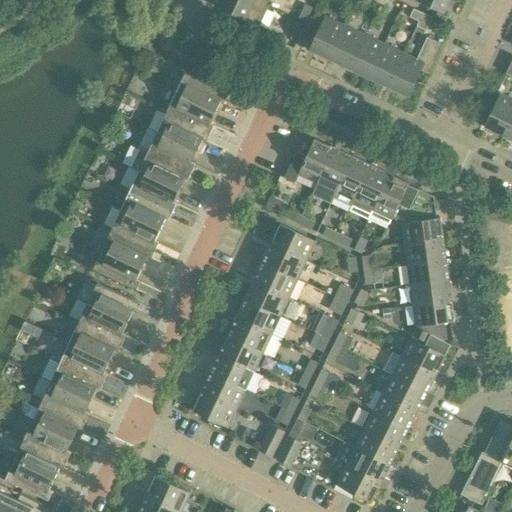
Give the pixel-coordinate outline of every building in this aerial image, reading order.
[(256,0),(223,0),(219,9),(259,27),(269,6),(256,0)] [(415,0),(443,13),(449,0),(415,0)] [(305,4),(298,19),(306,22),(313,8),(305,4)] [(414,9),(410,17),(419,21),(423,13),(414,9)] [(419,21),(417,26),(426,31),(433,17),(423,13),(419,21)] [(325,16),(309,50),(330,59),(345,26),(325,16)] [(345,26),(330,59),(349,68),(365,35),(345,26)] [(291,40),(297,43),(303,32),(296,29),(291,40)] [(365,35),(349,68),(369,78),(384,44),(365,35)] [(404,53),(388,87),(409,96),(421,70),(429,74),(443,45),(427,37),(416,59),(404,53)] [(384,44),(369,78),(388,87),(404,53),(384,44)] [(184,75),(176,93),(216,112),(221,100),(225,102),(229,93),(188,74),(188,73),(179,69),(177,72),(184,75)] [(176,93),(167,111),(167,113),(210,133),(214,125),(210,123),(216,112),(176,93)] [(511,99),(500,94),(484,127),(504,136),(511,118),(511,99)] [(157,106),(156,109),(166,114),(157,132),(197,151),(203,139),(206,141),(210,133),(167,113),(167,111),(157,106)] [(149,150),(148,152),(192,172),(195,164),(192,163),(197,151),(157,132),(149,150)] [(294,156),(284,178),(295,183),(299,175),(317,184),(334,148),(315,139),(308,153),(305,161),(294,156)] [(130,167),(139,171),(179,190),(184,178),(188,180),(192,172),(148,152),(149,150),(139,145),(137,148),(139,149),(130,167)] [(334,148),(317,184),(312,194),(331,203),(336,192),(353,157),(334,148)] [(353,157),(336,192),(354,201),(371,165),(353,157)] [(371,165),(354,201),(350,210),(369,219),(370,215),(390,174),(371,165)] [(131,189),(130,191),(173,211),(177,203),(173,202),(179,190),(139,171),(131,189)] [(390,174),(370,215),(389,224),(391,218),(398,203),(409,208),(418,189),(408,185),(409,183),(390,174)] [(120,185),(119,187),(129,192),(121,210),(161,229),(166,217),(170,219),(173,211),(130,191),(131,189),(120,185)] [(398,203),(391,218),(402,223),(405,244),(444,239),(441,218),(437,218),(434,197),(418,189),(409,208),(398,203)] [(112,228),(112,230),(155,250),(159,242),(155,241),(161,229),(121,210),(112,228)] [(289,210),(286,218),(299,224),(302,216),(289,210)] [(302,216),(299,224),(311,230),(315,222),(302,216)] [(102,224),(92,245),(102,249),(142,268),(148,256),(151,258),(155,250),(112,230),(112,228),(102,224)] [(280,224),(271,244),(306,261),(315,241),(294,231),(280,224)] [(326,228),(323,235),(335,241),(339,234),(326,228)] [(339,234),(335,241),(348,247),(352,240),(339,234)] [(360,237),(354,250),(361,253),(367,240),(360,237)] [(444,239),(405,244),(407,265),(446,259),(444,239)] [(271,244),(262,262),(298,279),(306,261),(271,244)] [(87,264),(86,267),(95,271),(136,290),(140,281),(137,280),(142,268),(102,249),(94,268),(87,264)] [(370,256),(362,257),(364,270),(372,269),(370,256)] [(356,257),(348,258),(350,272),(358,271),(356,257)] [(446,259),(407,265),(410,285),(449,280),(446,259)] [(262,262),(253,281),(289,298),(298,279),(262,262)] [(372,269),(364,270),(366,285),(373,283),(372,269)] [(97,285),(88,303),(128,322),(134,310),(137,312),(141,303),(100,284),(100,283),(91,279),(90,282),(97,285)] [(449,280),(410,285),(413,305),(452,300),(449,280)] [(253,281),(245,299),(280,316),(289,298),(253,281)] [(341,284),(335,297),(348,303),(354,290),(341,284)] [(361,289),(354,302),(362,305),(368,293),(361,289)] [(335,297),(329,309),(341,315),(348,303),(335,297)] [(245,299),(236,318),(272,334),(280,316),(245,299)] [(455,321),(452,300),(413,305),(416,328),(411,338),(425,346),(431,335),(450,345),(453,338),(451,322),(455,321)] [(88,303),(80,321),(79,323),(122,343),(126,335),(123,333),(128,322),(88,303)] [(351,308),(345,321),(352,325),(358,312),(351,308)] [(69,316),(68,319),(78,324),(70,342),(110,361),(115,349),(119,351),(122,343),(79,323),(80,321),(69,316)] [(236,318),(227,336),(263,353),(272,334),(236,318)] [(323,321),(317,333),(330,339),(336,327),(323,321)] [(317,333),(311,346),(323,352),(330,339),(317,333)] [(340,333),(333,345),(341,349),(347,336),(340,333)] [(445,355),(450,345),(431,335),(425,346),(411,338),(401,357),(436,374),(446,355),(445,355)] [(227,336),(219,355),(254,371),(263,353),(227,336)] [(61,360),(61,362),(104,382),(108,374),(104,373),(110,361),(70,342),(61,360)] [(333,345),(327,358),(340,364),(346,351),(341,349),(333,345)] [(219,355),(210,373),(246,390),(254,371),(219,355)] [(51,356),(50,358),(60,363),(52,381),(91,400),(97,388),(100,390),(104,382),(61,362),(61,360),(51,356)] [(401,357),(392,375),(427,393),(436,374),(401,357)] [(311,360),(305,372),(312,376),(318,363),(311,360)] [(322,369),(315,382),(323,385),(329,373),(322,369)] [(305,372),(298,385),(306,389),(312,376),(305,372)] [(210,373),(201,392),(237,408),(246,390),(210,373)] [(392,375),(383,393),(418,411),(427,393),(392,375)] [(43,399),(42,401),(86,421),(89,413),(86,412),(91,400),(52,381),(43,399)] [(328,388),(323,385),(315,382),(309,394),(322,401),(328,388)] [(201,392),(192,411),(206,418),(207,417),(228,427),(237,408),(201,392)] [(383,393),(374,411),(409,429),(418,411),(383,393)] [(281,406),(287,409),(294,413),(300,400),(287,394),(281,406)] [(33,395),(31,397),(42,402),(33,420),(73,439),(78,427),(82,429),(86,421),(42,401),(43,399),(33,395)] [(304,406),(298,418),(305,422),(311,409),(304,406)] [(287,409),(280,422),(288,425),(294,413),(287,409)] [(374,411),(364,429),(399,447),(409,429),(374,411)] [(298,418),(291,431),(299,434),(305,422),(298,418)] [(33,420),(25,439),(24,440),(67,460),(71,452),(67,451),(73,439),(33,420)] [(272,426),(259,451),(271,457),(284,432),(272,426)] [(482,453),(462,493),(483,503),(502,463),(511,467),(511,432),(497,426),(484,454),(482,453)] [(364,429),(355,447),(390,465),(399,447),(364,429)] [(14,434),(13,437),(23,441),(15,459),(55,478),(60,467),(64,468),(67,460),(24,440),(25,439),(14,434)] [(289,437),(277,460),(290,466),(301,443),(289,437)] [(355,447),(346,466),(381,483),(390,465),(355,447)] [(0,474),(0,478),(7,482),(8,481),(49,500),(53,492),(49,490),(55,478),(15,459),(6,478),(0,474)] [(346,466),(336,485),(357,495),(371,503),(381,483),(346,466)] [(155,476),(146,495),(180,511),(181,511),(190,493),(169,483),(155,476)] [(0,511),(31,511),(34,508),(0,492),(0,511)] [(180,511),(146,495),(137,511),(180,511)]
